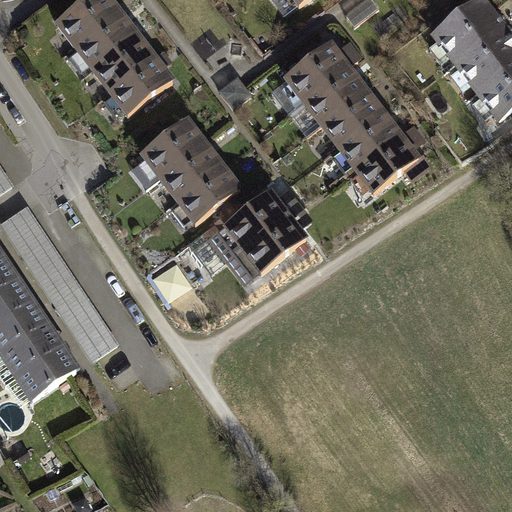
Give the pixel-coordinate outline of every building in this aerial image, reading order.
[(87,0),(55,26),(73,49),(121,11),(112,0),(87,0)] [(294,0),(301,8),(310,0),(294,0)] [(482,0),(433,39),(456,67),(507,27),(485,0),(482,0)] [(73,49),(91,72),(139,34),(121,11),(73,49)] [(456,67),(479,96),(511,69),(511,32),(507,27),(456,67)] [(91,72),(110,95),(158,57),(139,34),(91,72)] [(285,80),(303,103),(351,66),(333,43),(285,80)] [(110,95),(128,118),(176,80),(158,57),(110,95)] [(303,103),(321,126),(369,89),(351,66),(303,103)] [(511,69),(479,96),(502,125),(511,116),(511,69)] [(321,126),(340,150),(388,112),(369,89),(321,126)] [(340,150),(358,173),(406,135),(388,112),(340,150)] [(142,156),(160,179),(208,141),(190,118),(142,156)] [(358,173),(376,196),(424,158),(406,135),(358,173)] [(160,179),(178,202),(226,164),(208,141),(160,179)] [(178,202),(197,225),(245,187),(226,164),(178,202)] [(0,165),(0,195),(14,187),(0,165)] [(225,228),(243,251),(292,213),(273,190),(225,228)] [(28,208),(1,226),(91,364),(119,345),(28,208)] [(243,251),(262,274),(310,236),(292,213),(243,251)] [(0,259),(0,291),(18,280),(3,257),(0,259)] [(180,264),(153,281),(169,306),(196,289),(180,264)] [(0,291),(0,324),(33,303),(18,280),(0,291)] [(0,324),(0,357),(48,326),(33,303),(0,324)] [(0,357),(0,362),(13,382),(63,349),(48,326),(0,357)] [(13,382),(28,405),(79,372),(63,349),(13,382)]
